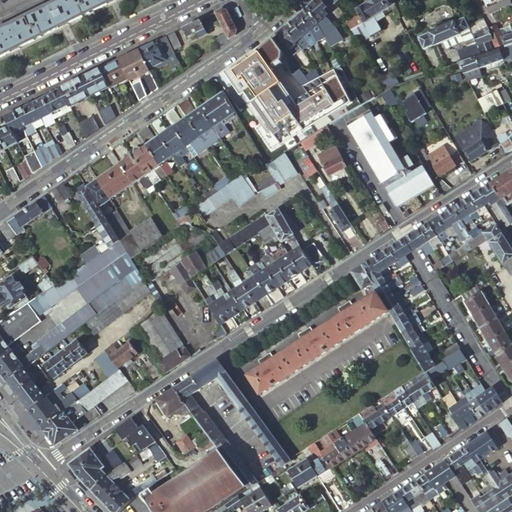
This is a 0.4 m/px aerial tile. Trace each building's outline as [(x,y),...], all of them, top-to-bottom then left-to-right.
[(115,2),(118,0),(61,0),(0,30),(0,58),(18,50),(67,26),(115,2)] [(320,28),(331,48),(342,41),(337,34),(333,30),(324,19),(329,15),(326,11),(329,9),(321,0),(318,0),(310,7),(319,24),(320,28)] [(321,0),(329,9),(335,4),(331,0),(321,0)] [(359,43),(380,31),(373,19),(395,6),(393,1),(392,0),(371,0),(356,9),(361,17),(355,20),(359,27),(352,31),(359,43)] [(493,0),(482,0),(486,8),(496,4),(493,0)] [(457,6),(459,11),(468,7),(465,2),(457,6)] [(496,4),(486,8),(489,15),(499,11),(496,4)] [(311,31),(319,24),(310,7),(301,15),(311,31)] [(223,9),(216,13),(226,34),(217,40),(221,46),(236,36),(237,31),(227,11),(223,9)] [(301,15),(294,21),(304,37),(311,31),(301,15)] [(467,27),(462,18),(418,37),(423,50),(433,45),(433,46),(443,42),(459,34),(460,33),(468,30),(467,27)] [(467,27),(468,30),(470,35),(487,29),(482,20),(467,27)] [(205,30),(200,21),(183,29),(188,38),(197,34),(205,30)] [(294,21),(286,27),(297,43),(304,37),(294,21)] [(315,32),(320,28),(319,24),(311,31),(313,34),(315,32)] [(487,29),(498,51),(499,50),(511,45),(511,33),(507,35),(505,30),(498,32),(495,26),(487,29)] [(286,27),(278,35),(289,49),(290,49),(297,43),(286,27)] [(475,46),(480,57),(496,51),(498,51),(487,29),(470,35),(475,46)] [(205,30),(197,34),(200,38),(206,35),(207,33),(205,30)] [(470,35),(468,30),(460,33),(463,40),(467,49),(475,46),(470,35)] [(308,45),(315,39),(313,34),(311,31),(304,37),(306,41),(308,45)] [(175,33),(167,37),(173,51),(181,47),(175,33)] [(463,40),(460,33),(459,34),(443,42),(445,48),(463,40)] [(173,51),(167,37),(140,51),(149,69),(176,56),(173,51)] [(304,37),(297,43),(300,46),(306,41),(304,37)] [(248,58),(226,73),(233,84),(263,127),(258,131),(272,153),(351,103),(334,69),(320,76),(315,79),(302,86),(307,93),(295,103),(274,73),(272,70),(278,65),(281,62),(283,61),(284,52),(274,39),(262,48),(248,58)] [(297,43),(290,49),(293,52),(300,46),(297,43)] [(511,45),(499,50),(503,60),(511,57),(511,45)] [(480,57),(475,46),(467,49),(458,52),(462,63),(471,60),(480,57)] [(149,69),(140,51),(120,60),(129,79),(130,81),(150,71),(149,69)] [(480,57),(471,60),(475,71),(499,62),(496,51),(480,57)] [(129,79),(120,60),(101,69),(110,87),(111,88),(129,79)] [(462,63),(458,64),(464,75),(475,71),(471,60),(462,63)] [(278,65),(272,70),(274,73),(283,65),(281,62),(278,65)] [(110,87),(101,69),(84,78),(92,96),(110,87)] [(298,71),(293,75),(302,86),(315,79),(312,74),(306,77),(303,78),(298,71)] [(312,74),(315,79),(320,76),(318,71),(312,74)] [(392,71),(378,79),(385,90),(399,83),(392,71)] [(415,79),(429,75),(427,71),(415,75),(405,78),(407,83),(415,79)] [(226,73),(222,76),(230,86),(233,84),(226,73)] [(92,96),(84,78),(62,89),(70,104),(71,107),(92,96)] [(493,84),(494,86),(495,88),(499,86),(500,89),(503,88),(500,81),(495,83),(495,84),(493,84)] [(492,87),(485,90),(487,96),(495,92),(493,89),(492,87)] [(70,104),(62,89),(43,98),(51,114),(70,104)] [(475,95),(478,100),(487,96),(485,90),(475,95)] [(503,104),(503,105),(510,101),(504,90),(498,93),(503,104)] [(357,98),(362,107),(374,99),(368,91),(357,98)] [(384,93),(379,96),(387,109),(395,103),(388,91),(384,93)] [(415,95),(416,96),(404,104),(409,113),(407,114),(413,124),(428,115),(426,112),(432,108),(422,91),(415,95)] [(487,96),(478,100),(485,114),(503,104),(498,93),(497,91),(495,92),(487,96)] [(224,93),(201,109),(221,140),(222,142),(228,138),(223,129),(227,126),(225,124),(238,116),(224,93)] [(51,114),(43,98),(34,103),(42,119),(51,114)] [(197,112),(187,99),(179,105),(187,119),(208,149),(221,140),(201,109),(197,112)] [(34,103),(25,107),(33,123),(42,119),(34,103)] [(33,123),(25,107),(15,112),(23,128),(27,136),(36,132),(35,127),(33,123)] [(99,112),(106,125),(116,118),(110,107),(99,112)] [(183,122),(174,109),(165,115),(174,128),(183,122)] [(347,124),(355,136),(356,135),(360,141),(379,130),(387,125),(382,116),(374,121),(368,111),(347,124)] [(23,128),(15,112),(4,117),(9,127),(17,144),(28,138),(27,136),(23,128)] [(42,119),(44,123),(53,118),(51,114),(42,119)] [(94,118),(80,125),(86,138),(99,129),(94,118)] [(152,124),(161,137),(174,157),(181,167),(186,164),(181,156),(179,153),(187,148),(174,128),(168,132),(159,118),(152,124)] [(35,127),(44,123),(42,119),(33,123),(35,127)] [(208,149),(187,119),(183,122),(174,128),(187,148),(191,145),(198,155),(208,149)] [(507,154),(511,151),(511,123),(511,122),(495,132),(501,144),(507,154)] [(483,124),(474,129),(478,136),(487,131),(483,124)] [(65,126),(59,129),(69,150),(75,146),(69,133),(68,134),(65,126)] [(148,126),(139,133),(147,145),(156,139),(148,126)] [(0,131),(0,139),(5,150),(17,144),(9,127),(0,131)] [(301,143),(300,143),(304,149),(331,133),(327,127),(301,143)] [(488,152),(497,147),(487,131),(478,136),(474,129),(457,140),(471,162),(488,152)] [(384,184),(385,183),(405,171),(413,166),(407,157),(399,162),(388,144),(396,139),(391,130),(383,135),(363,147),(361,148),(362,148),(363,147),(367,153),(365,154),(380,178),(382,177),(385,182),(383,183),(384,184)] [(161,137),(147,146),(160,166),(167,176),(173,173),(166,162),(174,157),(161,137)] [(507,154),(501,144),(497,147),(488,152),(494,162),(507,154)] [(52,162),(61,156),(56,147),(55,145),(46,149),(52,162)] [(189,150),(194,158),(198,155),(191,145),(187,148),(189,150)] [(136,154),(134,155),(154,186),(161,181),(154,171),(160,166),(147,146),(143,149),(136,148),(136,154)] [(347,167),(342,156),(336,146),(327,151),(332,161),(323,166),(328,176),(347,167)] [(450,158),(443,147),(427,157),(434,167),(440,177),(457,167),(457,166),(464,161),(459,152),(450,158)] [(43,168),(52,162),(46,149),(45,149),(35,153),(43,168)] [(327,151),(318,156),(323,166),(332,161),(327,151)] [(35,153),(35,152),(24,157),(26,162),(33,175),(40,170),(43,168),(35,153)] [(285,153),(266,166),(270,172),(275,181),(276,180),(279,186),(298,175),(285,153)] [(126,161),(121,164),(134,184),(140,180),(147,190),(154,186),(134,155),(133,156),(127,154),(126,161)] [(306,178),(317,172),(309,158),(299,164),(306,178)] [(25,180),(33,175),(26,162),(19,166),(25,180)] [(121,164),(98,180),(111,199),(134,184),(121,164)] [(154,171),(161,181),(167,176),(160,166),(154,171)] [(435,186),(423,167),(387,189),(398,208),(435,186)] [(15,188),(21,183),(14,168),(7,171),(15,188)] [(511,170),(490,184),(500,201),(511,192),(511,170)] [(275,181),(270,172),(262,176),(269,188),(276,184),(275,181)] [(231,183),(225,187),(232,198),(239,207),(255,196),(254,193),(245,179),(242,175),(231,183)] [(214,188),(217,193),(225,187),(231,183),(227,177),(213,187),(214,188)] [(245,179),(254,193),(256,191),(255,190),(247,178),(245,179)] [(87,188),(88,189),(99,208),(111,199),(98,180),(87,188)] [(281,190),(279,186),(276,180),(275,181),(276,184),(269,188),(266,189),(261,192),(265,199),(281,190)] [(57,189),(65,201),(72,196),(64,184),(57,189)] [(476,193),(485,207),(490,203),(505,228),(507,227),(511,224),(511,221),(500,201),(490,184),(476,193)] [(78,189),(81,194),(88,189),(87,188),(85,185),(78,189)] [(258,194),(261,192),(266,189),(264,185),(255,190),(256,191),(258,194)] [(333,196),(326,186),(321,189),(326,198),(330,196),(331,198),(333,196)] [(204,202),(194,208),(202,219),(232,198),(225,187),(217,193),(204,202)] [(204,202),(217,193),(214,188),(200,197),(204,202)] [(50,193),(59,207),(66,203),(65,201),(57,189),(50,193)] [(97,225),(107,219),(106,218),(102,212),(99,208),(88,189),(81,194),(78,195),(97,225)] [(480,216),(487,211),(485,207),(476,193),(468,198),(477,211),(480,216)] [(8,222),(14,230),(22,225),(24,227),(53,208),(45,196),(8,222)] [(342,233),(352,226),(334,198),(328,201),(333,209),(329,211),(342,233)] [(469,216),(477,211),(468,198),(461,203),(469,216)] [(322,200),(317,202),(322,209),(326,206),(322,200)] [(69,202),(59,208),(63,214),(73,207),(69,202)] [(453,208),(461,221),(469,216),(461,203),(453,208)] [(102,212),(106,218),(117,211),(119,210),(114,204),(102,212)] [(383,204),(379,207),(383,214),(387,212),(383,204)] [(187,206),(173,215),(177,221),(182,217),(190,211),(187,206)] [(468,234),(469,234),(464,225),(461,221),(453,208),(444,214),(453,227),(456,232),(464,227),(468,234)] [(294,235),(279,209),(267,217),(273,226),(270,228),(278,241),(280,244),(286,240),(294,235)] [(106,218),(107,219),(121,242),(129,254),(131,258),(133,257),(143,251),(131,232),(117,211),(106,218)] [(478,217),(480,216),(477,211),(469,216),(472,220),(472,221),(478,217)] [(444,214),(437,219),(445,232),(453,227),(444,214)] [(461,221),(464,225),(470,221),(472,220),(469,216),(461,221)] [(143,251),(133,257),(150,283),(153,282),(175,267),(176,269),(184,264),(192,278),(203,271),(214,264),(225,257),(215,241),(214,238),(205,234),(188,226),(182,217),(177,221),(180,226),(166,235),(164,237),(143,251)] [(219,238),(215,241),(225,257),(236,250),(247,243),(259,235),(270,228),(273,226),(267,217),(223,244),(219,238)] [(153,218),(131,232),(143,251),(164,237),(153,218)] [(82,256),(87,264),(101,255),(121,242),(107,219),(97,225),(108,243),(106,244),(105,243),(99,248),(97,246),(82,256)] [(437,219),(429,224),(443,245),(446,244),(444,241),(448,237),(448,236),(445,232),(437,219)] [(177,221),(163,230),(166,235),(180,226),(177,221)] [(379,225),(384,233),(390,229),(385,221),(379,225)] [(0,230),(8,242),(17,236),(14,230),(8,222),(0,227),(0,230)] [(429,224),(421,229),(434,251),(443,245),(429,224)] [(345,237),(348,237),(354,234),(355,231),(352,226),(342,233),(345,237)] [(484,234),(483,234),(487,240),(493,249),(491,250),(497,259),(499,258),(502,264),(511,258),(511,250),(497,226),(484,234)] [(453,233),(456,232),(453,227),(445,232),(448,236),(453,233)] [(468,244),(474,240),(469,234),(468,234),(464,227),(456,232),(458,235),(465,246),(469,252),(472,250),(468,244)] [(209,228),(205,234),(214,238),(215,241),(219,238),(215,232),(209,228)] [(278,241),(270,228),(259,235),(265,245),(273,240),(275,243),(278,241)] [(421,229),(413,234),(421,247),(426,256),(434,251),(421,229)] [(478,238),(481,235),(480,232),(477,229),(469,234),(474,240),(478,238)] [(421,247),(413,234),(408,237),(417,249),(421,247)] [(483,234),(481,235),(478,238),(482,244),(487,240),(483,234)] [(297,241),(294,235),(286,240),(288,243),(289,243),(294,240),(295,242),(297,241)] [(406,256),(412,253),(415,251),(417,249),(408,237),(398,244),(406,256)] [(482,244),(478,238),(474,240),(468,244),(472,250),(482,244)] [(300,274),(313,266),(312,264),(303,250),(297,241),(295,242),(294,240),(289,243),(294,252),(288,256),(300,274)] [(121,242),(101,255),(109,267),(129,254),(121,242)] [(303,250),(312,264),(323,257),(314,243),(303,250)] [(406,256),(398,244),(388,250),(396,262),(400,268),(410,263),(406,256)] [(449,256),(453,262),(461,257),(457,251),(454,245),(451,247),(454,254),(449,256)] [(457,251),(461,257),(469,252),(465,246),(457,251)] [(298,288),(306,283),(300,274),(288,256),(287,257),(282,250),(280,247),(277,250),(283,259),(277,263),(289,281),(292,279),(298,288)] [(236,250),(225,257),(230,265),(236,261),(244,275),(250,271),(248,269),(236,250)] [(396,262),(388,250),(380,255),(388,268),(396,262)] [(109,267),(78,288),(89,305),(90,304),(126,278),(134,289),(145,280),(131,258),(129,254),(109,267)] [(87,264),(58,283),(53,287),(43,293),(28,303),(18,309),(0,321),(0,334),(8,346),(37,325),(32,318),(37,315),(78,288),(109,267),(101,255),(87,264)] [(277,289),(289,281),(277,263),(273,257),(271,258),(270,255),(266,257),(272,266),(265,271),(277,289)] [(388,268),(380,255),(372,260),(380,273),(388,268)] [(36,263),(32,256),(18,266),(23,274),(37,264),(36,263)] [(449,256),(441,261),(445,268),(453,262),(449,256)] [(43,258),(36,263),(37,264),(44,274),(47,272),(45,269),(48,266),(43,258)] [(380,273),(372,260),(362,267),(370,279),(380,273)] [(435,270),(437,273),(445,268),(441,261),(435,266),(436,269),(435,270)] [(258,263),(255,265),(261,274),(254,278),(266,296),(269,294),(275,303),(283,298),(277,289),(265,271),(261,264),(260,265),(258,263)] [(184,264),(176,269),(173,271),(188,295),(199,288),(192,278),(184,264)] [(255,265),(248,269),(250,271),(254,278),(261,274),(255,265)] [(368,298),(354,307),(350,302),(341,308),(345,314),(342,315),(314,334),(310,328),(301,334),(305,340),(302,342),(274,360),(270,354),(261,360),(265,366),(262,368),(248,377),(260,396),(389,312),(386,307),(381,298),(375,289),(370,279),(362,267),(352,273),(368,298)] [(234,271),(229,274),(235,282),(239,279),(234,271)] [(243,285),(255,303),(266,296),(254,278),(250,271),(244,275),(249,282),(243,285)] [(380,273),(370,279),(375,289),(385,283),(382,277),(380,273)] [(52,275),(47,278),(47,279),(53,287),(58,283),(52,275)] [(18,284),(12,276),(0,283),(0,304),(0,305),(4,302),(9,310),(16,305),(25,299),(27,298),(25,295),(27,294),(23,288),(19,283),(18,284)] [(385,283),(375,289),(381,298),(391,293),(397,289),(400,288),(394,277),(393,278),(385,283)] [(90,304),(98,315),(116,302),(134,289),(126,278),(90,304)] [(419,282),(417,278),(415,279),(410,282),(412,286),(419,282)] [(53,287),(47,279),(38,285),(43,293),(53,287)] [(243,285),(239,279),(235,282),(233,284),(236,290),(243,285)] [(148,285),(145,280),(134,289),(116,302),(125,314),(153,293),(148,285)] [(210,284),(215,291),(220,288),(216,281),(210,284)] [(150,283),(148,285),(153,293),(162,308),(167,305),(153,282),(150,283)] [(232,293),(243,311),(255,303),(243,285),(236,290),(232,293)] [(424,291),(421,287),(410,293),(413,298),(424,291)] [(511,344),(476,287),(461,296),(465,303),(464,303),(511,381),(511,380),(511,344)] [(215,291),(220,300),(225,297),(220,288),(215,291)] [(220,300),(232,318),(243,311),(232,293),(225,297),(220,300)] [(381,298),(386,307),(397,301),(403,297),(400,293),(394,296),(391,293),(381,298)] [(212,297),(206,300),(210,306),(216,303),(212,297)] [(18,309),(28,303),(25,299),(16,305),(18,309)] [(222,325),(232,318),(220,300),(216,303),(210,306),(222,325)] [(386,307),(389,312),(392,316),(402,310),(405,308),(403,303),(399,305),(397,301),(386,307)] [(125,314),(116,302),(98,315),(97,316),(95,317),(104,329),(125,314)] [(402,310),(392,316),(397,325),(407,319),(414,315),(411,311),(405,315),(402,310)] [(161,312),(133,330),(156,362),(182,345),(161,312)] [(37,315),(32,318),(37,325),(42,322),(37,315)] [(407,319),(397,325),(402,334),(413,328),(417,325),(420,323),(416,316),(415,315),(414,315),(407,319)] [(95,335),(104,329),(95,317),(87,324),(95,335)] [(417,326),(417,325),(413,328),(402,334),(407,343),(422,334),(422,333),(417,326)] [(0,373),(7,382),(24,369),(26,369),(20,362),(8,346),(0,334),(0,373)] [(407,343),(412,351),(422,345),(427,342),(422,334),(407,343)] [(68,346),(79,361),(88,354),(77,339),(68,346)] [(68,346),(65,341),(60,345),(64,350),(68,346)] [(427,342),(422,345),(428,354),(434,351),(428,341),(427,342)] [(111,358),(118,368),(125,363),(130,359),(139,353),(131,343),(122,349),(121,348),(118,350),(114,345),(106,351),(111,358)] [(452,356),(461,349),(457,343),(442,352),(444,354),(441,356),(444,361),(452,356)] [(412,351),(425,372),(425,373),(426,373),(436,367),(428,354),(422,345),(412,351)] [(64,350),(60,352),(71,367),(79,361),(68,346),(64,350)] [(164,375),(191,358),(185,348),(179,352),(177,349),(155,363),(164,375)] [(57,349),(49,355),(52,358),(60,352),(57,349)] [(462,364),(468,360),(461,349),(452,356),(459,366),(462,364)] [(111,358),(106,351),(96,358),(100,365),(101,364),(111,358)] [(60,352),(52,358),(63,373),(71,367),(60,352)] [(52,358),(49,355),(43,360),(46,363),(52,358)] [(452,356),(444,361),(442,363),(449,372),(456,368),(459,366),(452,356)] [(44,365),(55,380),(63,373),(52,358),(46,363),(44,365)] [(101,364),(110,377),(120,370),(118,368),(111,358),(101,364)] [(193,377),(201,390),(204,388),(207,386),(217,380),(221,386),(229,397),(239,389),(231,378),(220,362),(219,360),(199,373),(196,375),(193,377)] [(153,380),(160,375),(152,363),(145,367),(153,380)] [(426,373),(429,378),(431,380),(443,373),(438,365),(436,367),(426,373)] [(449,372),(453,379),(460,374),(460,373),(459,372),(457,370),(457,369),(456,368),(449,372)] [(24,369),(7,382),(15,393),(32,380),(29,376),(24,369)] [(110,377),(84,396),(93,408),(128,382),(120,370),(110,377)] [(29,376),(32,380),(36,377),(38,375),(36,372),(35,371),(29,376)] [(425,372),(420,375),(424,381),(429,378),(426,373),(425,373),(425,372)] [(36,377),(32,380),(41,390),(44,388),(36,377)] [(173,389),(182,402),(190,396),(201,390),(193,377),(173,389)] [(421,383),(416,386),(423,396),(428,392),(435,403),(442,398),(431,380),(429,378),(424,381),(421,383)] [(32,380),(15,393),(18,397),(22,402),(28,410),(45,397),(41,390),(32,380)] [(403,388),(406,393),(416,386),(415,383),(410,386),(409,385),(403,388)] [(416,386),(406,393),(412,402),(423,396),(416,386)] [(473,393),(488,414),(503,404),(494,388),(487,393),(483,387),(473,393)] [(164,413),(182,402),(173,389),(157,400),(156,401),(164,413)] [(229,397),(237,408),(248,401),(239,389),(229,397)] [(399,392),(396,394),(399,399),(405,408),(413,403),(412,402),(406,393),(402,396),(399,392)] [(45,397),(28,410),(42,428),(78,401),(72,393),(58,402),(53,406),(45,397)] [(51,393),(45,397),(53,406),(58,402),(51,393)] [(466,399),(480,420),(488,414),(473,393),(466,399)] [(78,401),(42,428),(52,442),(53,442),(54,443),(55,444),(56,444),(57,444),(58,444),(59,443),(60,443),(77,431),(72,424),(93,408),(84,396),(78,401)] [(182,402),(196,420),(206,413),(205,412),(203,413),(190,396),(182,402)] [(413,403),(417,409),(427,403),(423,396),(412,402),(413,403)] [(405,408),(399,399),(391,404),(387,399),(383,402),(392,417),(405,408)] [(449,410),(460,428),(462,432),(480,420),(466,399),(449,410)] [(248,401),(237,408),(244,418),(255,410),(248,401)] [(380,411),(365,420),(366,422),(369,427),(371,430),(392,417),(383,402),(376,406),(378,408),(380,411)] [(367,410),(361,414),(362,415),(365,420),(380,411),(378,408),(370,413),(367,410)] [(255,410),(244,418),(251,427),(261,419),(255,410)] [(213,424),(206,413),(196,420),(204,431),(213,424)] [(365,420),(362,415),(353,421),(357,427),(366,422),(365,420)] [(132,419),(116,430),(124,441),(128,438),(140,454),(148,449),(156,443),(143,425),(137,429),(135,427),(137,425),(132,419)] [(251,427),(257,435),(267,427),(261,419),(251,427)] [(511,427),(507,420),(499,425),(507,436),(511,437),(511,427)] [(352,430),(353,432),(356,436),(369,427),(366,422),(357,427),(352,430)] [(219,432),(213,424),(204,431),(210,439),(219,432)] [(438,428),(445,438),(449,436),(442,425),(438,428)] [(257,435),(263,443),(273,435),(267,427),(257,435)] [(356,436),(363,447),(370,443),(377,439),(371,430),(369,427),(356,436)] [(341,440),(335,431),(329,434),(322,439),(328,450),(322,454),(324,458),(331,468),(346,459),(363,447),(356,436),(353,432),(341,440)] [(423,435),(433,451),(441,446),(439,442),(431,431),(423,435)] [(492,431),(466,448),(477,465),(479,468),(492,487),(494,490),(503,503),(507,500),(511,496),(511,474),(509,476),(506,470),(500,474),(495,473),(493,471),(489,474),(480,460),(502,446),(492,431)] [(225,440),(219,432),(210,439),(215,446),(216,447),(225,440)] [(183,454),(195,446),(187,434),(175,442),(183,454)] [(263,443),(268,451),(279,443),(273,435),(263,443)] [(399,438),(405,447),(410,444),(404,435),(399,438)] [(215,446),(210,439),(198,447),(203,454),(215,446)] [(372,447),(379,442),(377,439),(370,443),(372,447)] [(233,450),(225,440),(216,447),(219,451),(223,457),(233,450)] [(410,444),(418,457),(424,453),(419,446),(416,441),(410,444)] [(152,456),(157,464),(166,458),(156,443),(148,449),(152,456)] [(268,451),(274,459),(285,451),(279,443),(268,451)] [(370,443),(363,447),(366,451),(372,447),(370,443)] [(309,463),(318,477),(331,468),(324,458),(322,454),(318,449),(316,445),(315,444),(308,448),(315,458),(313,460),(309,463)] [(403,448),(411,461),(418,457),(410,444),(405,447),(403,448)] [(466,448),(457,454),(464,465),(468,471),(470,470),(477,465),(466,448)] [(86,486),(91,491),(107,476),(101,470),(104,468),(90,449),(72,463),(72,468),(77,475),(80,479),(86,486)] [(99,499),(103,504),(118,488),(112,481),(120,477),(121,479),(142,465),(141,463),(152,456),(148,449),(140,454),(135,457),(123,465),(120,467),(114,470),(110,474),(107,476),(91,491),(97,497),(99,499)] [(230,467),(240,460),(233,450),(223,457),(230,467)] [(306,459),(309,463),(313,460),(306,450),(302,452),(303,454),(306,459)] [(105,457),(114,470),(120,467),(123,465),(113,451),(105,457)] [(145,492),(141,494),(152,511),(206,511),(245,487),(242,482),(235,474),(230,467),(223,457),(219,451),(207,459),(161,490),(157,484),(145,492)] [(274,459),(281,468),(284,466),(292,461),(291,459),(285,451),(274,459)] [(293,458),(294,460),(303,454),(302,452),(293,458)] [(203,454),(176,471),(168,477),(159,483),(157,484),(161,490),(207,459),(203,454)] [(457,454),(445,462),(455,477),(457,480),(461,485),(469,480),(461,467),(464,465),(457,454)] [(297,465),(309,483),(318,477),(309,463),(306,459),(297,465)] [(235,474),(245,467),(240,460),(230,467),(235,474)] [(374,465),(383,479),(391,475),(382,461),(374,465)] [(445,462),(438,467),(447,482),(455,477),(445,462)] [(297,465),(287,471),(299,489),(309,483),(297,465)] [(479,468),(477,465),(470,470),(472,473),(479,468)] [(242,482),(252,475),(245,467),(235,474),(242,482)] [(438,467),(434,470),(443,484),(443,485),(447,482),(438,467)] [(271,475),(273,478),(283,471),(281,468),(273,474),(271,475)] [(434,470),(426,475),(436,489),(443,484),(434,470)] [(159,483),(168,477),(163,472),(155,477),(159,483)] [(248,490),(258,483),(252,475),(242,482),(245,487),(248,490)] [(426,475),(417,481),(427,495),(436,489),(426,475)] [(141,487),(145,492),(157,484),(159,483),(155,477),(141,487)] [(417,481),(409,487),(418,501),(422,506),(430,501),(429,498),(427,495),(417,481)] [(443,484),(436,489),(438,492),(439,493),(446,489),(445,488),(443,485),(443,484)] [(125,496),(131,501),(141,494),(145,492),(141,487),(125,496)] [(409,487),(398,493),(408,508),(409,507),(410,507),(418,501),(409,487)] [(482,493),(483,496),(494,490),(492,487),(482,493)] [(103,504),(110,511),(119,511),(125,507),(131,501),(125,496),(118,488),(103,504)] [(294,488),(289,492),(287,493),(290,498),(297,494),(294,488)] [(260,489),(242,501),(244,505),(249,511),(263,511),(272,507),(260,489)] [(436,489),(427,495),(429,498),(438,492),(436,489)] [(470,500),(474,506),(478,511),(489,511),(492,510),(500,505),(503,503),(494,490),(483,496),(481,498),(479,495),(470,500)] [(273,502),(275,500),(280,497),(277,492),(270,497),(273,502)] [(398,493),(391,498),(399,511),(411,511),(409,507),(408,508),(398,493)] [(238,496),(225,505),(230,511),(233,511),(244,505),(242,501),(238,496)] [(277,511),(276,511),(307,511),(317,506),(313,500),(306,504),(301,496),(300,497),(278,511),(277,511)] [(399,511),(391,498),(383,503),(388,511),(399,511)] [(503,503),(500,505),(504,511),(511,506),(507,500),(503,503)] [(388,511),(383,503),(375,509),(376,511),(388,511)]
